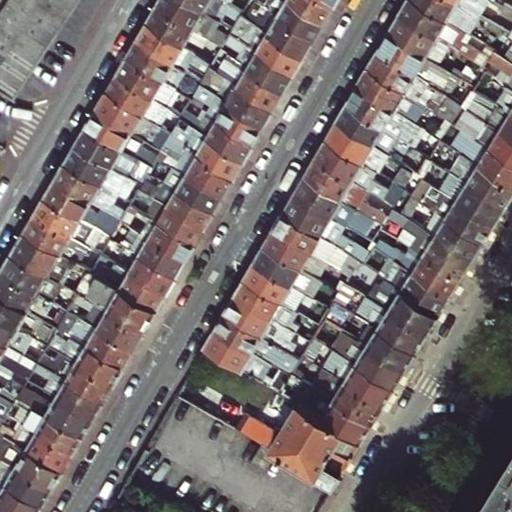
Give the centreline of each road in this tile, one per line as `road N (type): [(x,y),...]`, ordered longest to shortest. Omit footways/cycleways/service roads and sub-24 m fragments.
road 1 (residential): [(74,511),(373,0)]
road 2 (residential): [(353,511),(511,254)]
road 3 (residential): [(130,0),(0,224)]
